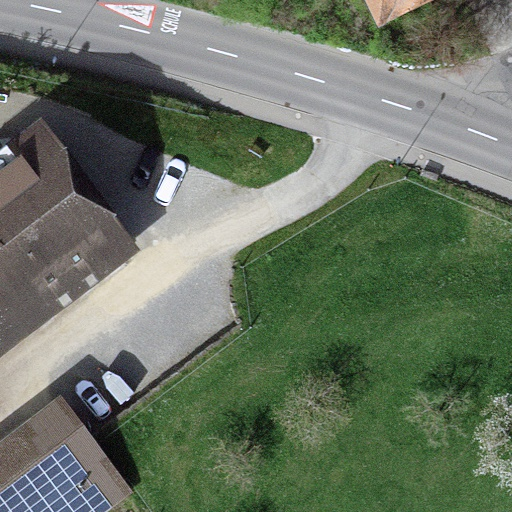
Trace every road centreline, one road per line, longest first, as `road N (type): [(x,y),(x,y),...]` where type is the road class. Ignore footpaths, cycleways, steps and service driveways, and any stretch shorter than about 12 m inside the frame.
road 1 (unknown): [(0,386),(91,309),(339,160),(434,115)]
road 2 (secondary): [(434,115),(225,51),(7,0)]
